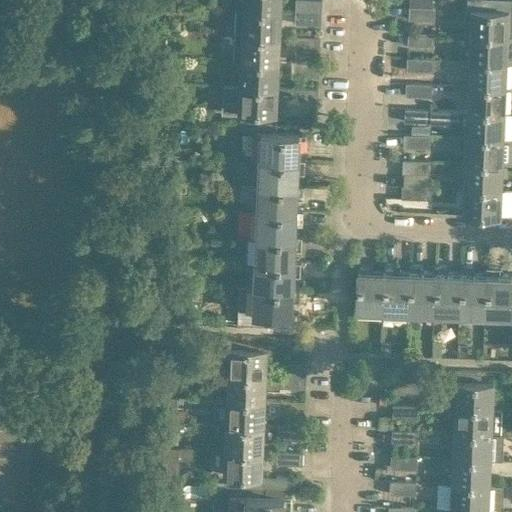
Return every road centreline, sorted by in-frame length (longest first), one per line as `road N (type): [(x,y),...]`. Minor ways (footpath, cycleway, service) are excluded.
road 1 (residential): [(359,228),(362,0)]
road 2 (residential): [(341,511),(340,357)]
road 3 (residential): [(511,236),(359,228)]
